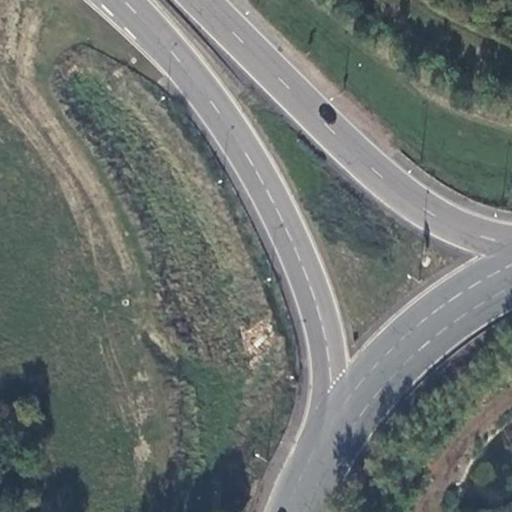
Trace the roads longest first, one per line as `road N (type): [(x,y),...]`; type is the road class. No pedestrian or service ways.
road 1 (primary): [(124,0),(209,98),(284,222),(326,337),(335,415)]
road 2 (primary): [(511,240),(465,227),(400,191),(202,0)]
road 3 (primary): [(511,263),(428,314),(335,415)]
